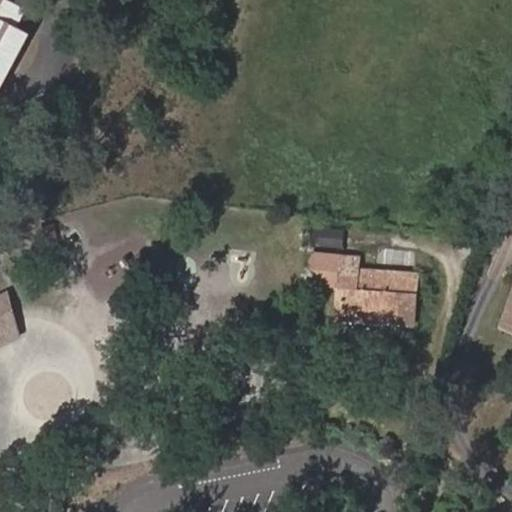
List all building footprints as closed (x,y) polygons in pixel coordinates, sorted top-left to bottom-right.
[(0,0),(0,104),(37,33),(25,27),(33,10),(13,0),(0,0)] [(339,285),(341,258),(343,231),(317,229),(313,283),(339,285)] [(339,285),(337,300),(342,300),(341,313),(345,314),(414,319),(417,277),(357,273),(358,260),(341,258),(339,285)] [(511,283),(509,282),(492,333),(510,338),(511,332),(511,283)] [(0,317),(0,368),(29,352),(19,308),(0,317)] [(413,327),(414,319),(345,314),(345,322),(413,327)]
